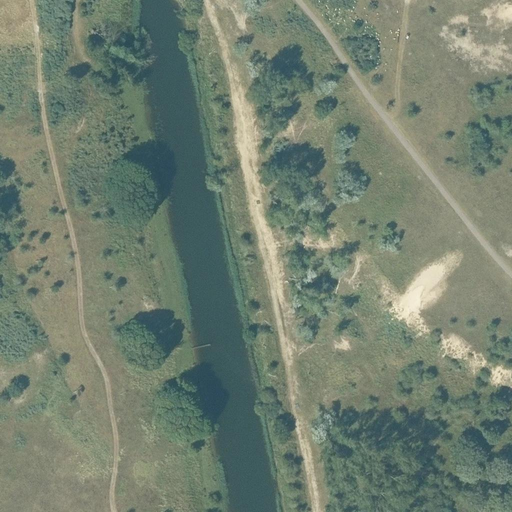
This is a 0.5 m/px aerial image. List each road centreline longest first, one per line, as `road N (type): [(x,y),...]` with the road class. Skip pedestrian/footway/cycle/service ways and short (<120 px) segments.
road 1 (track): [(318,511),(239,98),(209,0)]
road 2 (track): [(298,0),(511,275)]
